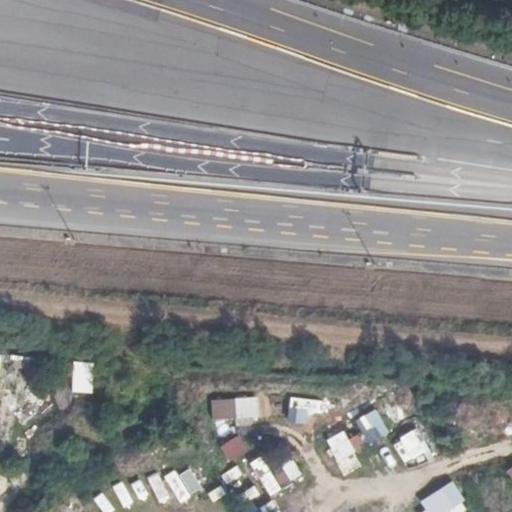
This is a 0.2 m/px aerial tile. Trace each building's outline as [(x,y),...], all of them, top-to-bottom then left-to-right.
[(355,421),(368,444),(389,432),(377,409),(355,421)] [(390,438),(401,463),(429,452),(419,427),(390,438)] [(326,465),(354,453),(345,430),(317,442),(326,465)] [(236,437),(218,445),(226,461),(243,453),(236,437)] [(265,494),(300,478),(284,443),(249,459),(265,494)] [(187,466),(165,479),(178,502),(201,489),(187,466)] [(132,478),(121,483),(133,511),(144,506),(132,478)] [(451,480),(419,500),(426,511),(459,511),(468,507),(451,480)] [(279,511),(275,500),(261,506),(263,511),(279,511)]
